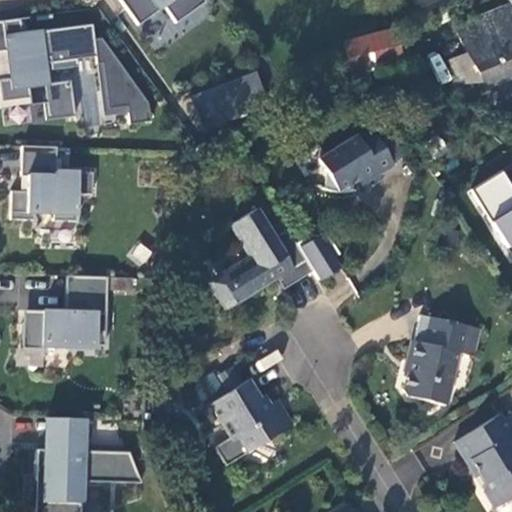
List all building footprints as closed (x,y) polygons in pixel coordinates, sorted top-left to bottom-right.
[(201,0),(118,0),(137,26),(162,7),(174,23),(204,2),(201,0)] [(511,0),(509,4),(510,4),(454,28),(466,53),(447,61),(460,84),(480,83),(483,90),(511,78),(511,0)] [(76,60),(95,57),(91,25),(20,34),(18,19),(0,21),(0,51),(3,51),(7,79),(0,79),(0,100),(0,102),(28,98),(29,106),(47,103),(48,115),(74,112),(70,81),(48,84),(47,74),(34,76),(32,60),(44,58),(48,58),(50,70),(76,67),(76,60)] [(351,75),(400,62),(392,29),(343,42),(351,75)] [(44,58),(32,60),(34,76),(47,74),(44,58)] [(254,72),(188,97),(201,129),(266,104),(254,72)] [(384,125),(372,133),(382,149),(394,141),(384,125)] [(352,192),(354,192),(354,191),(352,191),(352,181),(358,181),(365,191),(382,180),(380,175),(394,166),(392,164),(382,149),(372,133),(370,130),(356,139),(355,136),(317,160),(325,173),(324,190),(322,189),(321,190),(337,194),(352,192)] [(394,141),(382,149),(392,164),(404,156),(394,141)] [(55,147),(20,146),(20,177),(25,177),(25,192),(19,192),(10,192),(9,220),(33,220),(33,213),(52,214),(52,221),(75,222),(76,194),(91,195),(92,173),(55,172),(55,147)] [(511,194),(499,173),(471,190),(490,222),(505,247),(511,242),(511,194)] [(223,278),(227,284),(213,292),(225,310),(276,278),(283,289),(311,271),(295,245),(285,229),(272,238),(255,209),(230,224),(251,257),(224,273),(223,278)] [(311,271),(317,280),(338,267),(319,236),(311,236),(306,238),(295,245),(311,271)] [(128,256),(141,266),(152,253),(138,242),(128,256)] [(227,284),(223,278),(221,275),(208,283),(213,292),(227,284)] [(106,277),(65,276),(64,312),(27,311),(27,323),(22,322),(21,349),(42,350),(42,344),(66,345),(66,350),(86,351),(87,346),(104,346),(106,277)] [(401,391),(405,397),(444,406),(456,354),(464,355),(470,328),(427,318),(420,344),(410,342),(406,362),(411,363),(408,373),(406,373),(401,391)] [(480,330),(470,328),(464,355),(473,358),(480,330)] [(212,448),(224,467),(291,426),(275,401),(265,408),(247,380),(208,405),(229,438),(212,448)] [(168,394),(151,395),(152,412),(169,411),(168,394)] [(511,417),(511,415),(502,420),(498,414),(452,443),(465,463),(467,461),(482,484),(481,488),(493,509),(509,499),(511,502),(511,501),(511,436),(511,435),(511,417)] [(83,419),(44,418),(43,450),(36,450),(35,480),(42,480),(41,511),(80,511),(81,482),(140,483),(133,453),(82,451),(83,419)] [(41,511),(42,480),(35,480),(34,511),(41,511)]
